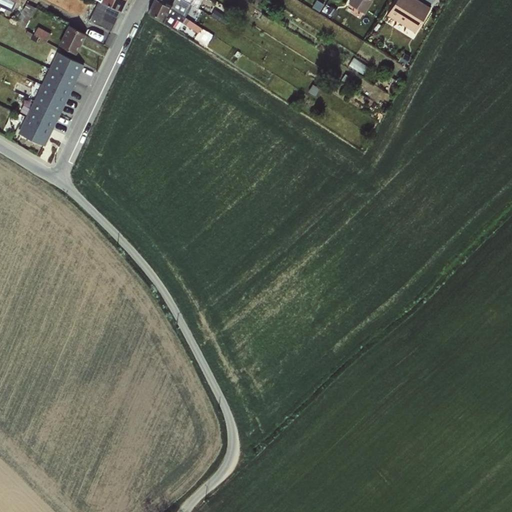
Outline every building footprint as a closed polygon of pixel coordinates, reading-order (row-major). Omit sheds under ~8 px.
[(0,0),(0,2),(14,9),(18,0),(0,0)] [(104,0),(129,9),(132,0),(104,0)] [(185,17),(157,0),(153,0),(148,12),(177,30),(182,23),(198,33),(201,28),(185,17)] [(198,8),(185,0),(157,0),(185,17),(189,11),(195,14),(198,8)] [(372,0),(349,0),(347,3),(365,13),(372,0)] [(419,0),(395,0),(386,15),(415,32),(431,7),(419,0)] [(91,20),(114,30),(122,12),(100,2),(91,20)] [(62,44),(82,52),(90,31),(70,23),(62,44)] [(77,82),(85,66),(58,53),(50,69),(77,82)] [(69,98),(77,82),(50,69),(42,85),(69,98)] [(61,114),(69,98),(42,85),(34,101),(61,114)] [(53,130),(61,114),(34,101),(26,117),(53,130)] [(45,146),(53,130),(26,117),(18,132),(45,146)]
